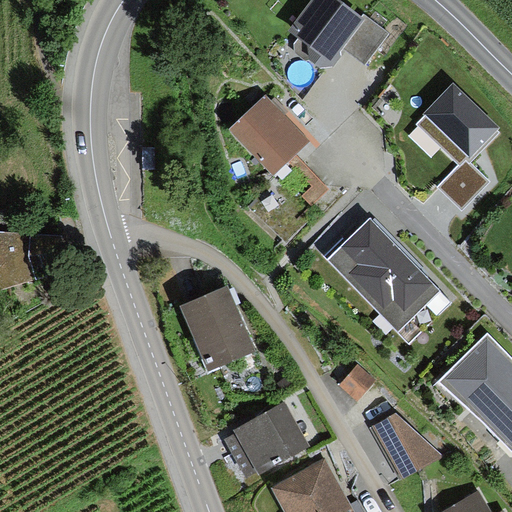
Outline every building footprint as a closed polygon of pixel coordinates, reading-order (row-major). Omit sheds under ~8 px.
[(327,0),(319,0),(291,39),(331,69),(363,26),(327,0)] [(497,134),(454,91),(421,123),(465,166),(497,134)] [(265,104),(234,134),(273,174),(304,144),(265,104)] [(365,215),(329,258),(426,340),(463,297),(365,215)] [(0,292),(70,271),(66,255),(64,237),(0,237),(0,292)] [(232,286),(187,310),(223,377),(268,353),(232,286)] [(511,368),(487,344),(445,387),(511,452),(511,368)] [(299,400),(247,421),(271,482),(323,461),(299,400)] [(416,405),(374,429),(405,484),(448,461),(416,405)] [(352,511),(340,475),(293,490),(300,511),(352,511)] [(508,511),(494,488),(453,511),(508,511)]
